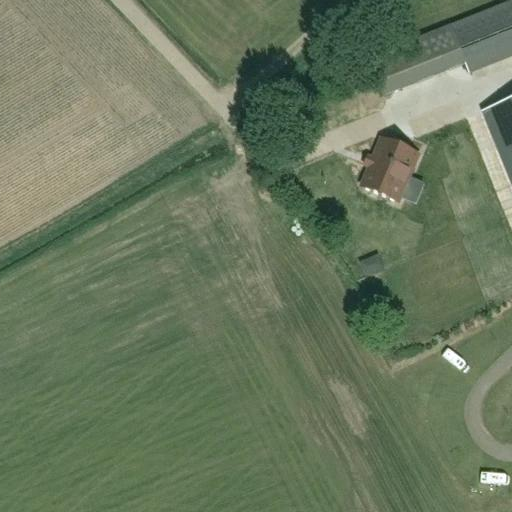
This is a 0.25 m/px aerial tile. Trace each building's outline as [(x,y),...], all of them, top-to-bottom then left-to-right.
[(471,77),(511,60),(511,3),(451,27),(466,65),(471,77)] [(466,65),(451,27),(369,60),(385,98),(466,65)] [(511,101),(482,114),(511,187),(511,101)] [(401,198),(409,179),(418,157),(381,141),(373,161),(370,170),(361,189),(398,205),(401,198)] [(409,248),(424,289),(511,257),(511,251),(499,215),(409,248)]
